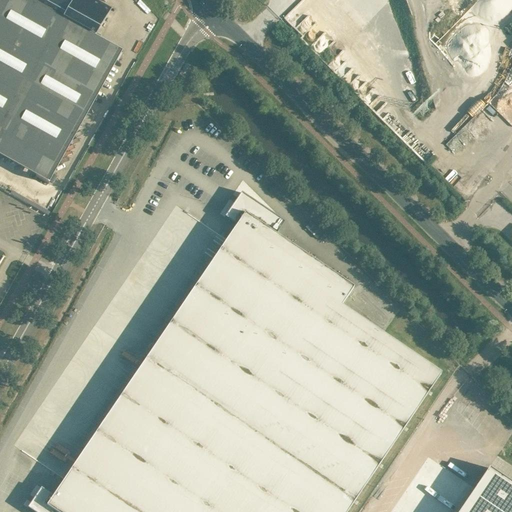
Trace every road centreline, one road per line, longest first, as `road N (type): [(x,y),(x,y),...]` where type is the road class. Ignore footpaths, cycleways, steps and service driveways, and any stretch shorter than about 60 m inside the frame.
road 1 (tertiary): [(511,309),(206,5)]
road 2 (unclassified): [(0,375),(206,5)]
